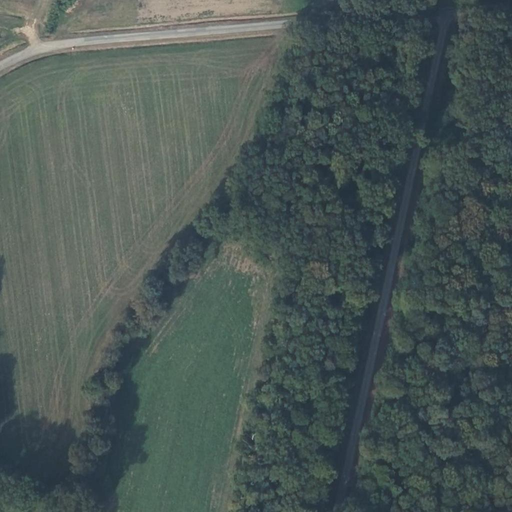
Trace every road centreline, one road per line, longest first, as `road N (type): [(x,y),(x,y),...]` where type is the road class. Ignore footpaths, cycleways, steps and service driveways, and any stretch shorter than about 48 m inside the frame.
road 1 (tertiary): [(0,66),(40,41),(511,2)]
road 2 (track): [(331,511),(446,12)]
